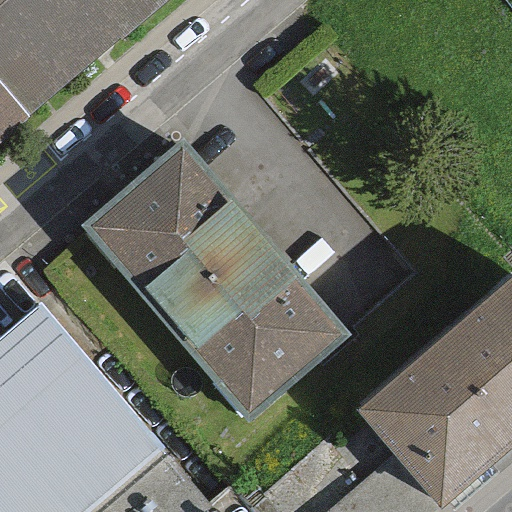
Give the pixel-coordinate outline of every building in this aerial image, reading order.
[(0,0),(0,152),(173,1),(171,0),(0,0)] [(344,344),(181,154),(81,240),(243,430),(344,344)] [(441,511),(511,451),(511,285),(358,418),(384,448),(430,501),(439,511),(441,511)] [(0,511),(100,511),(170,453),(47,309),(0,349),(0,511)] [(417,511),(430,501),(384,448),(310,511),(417,511)]
